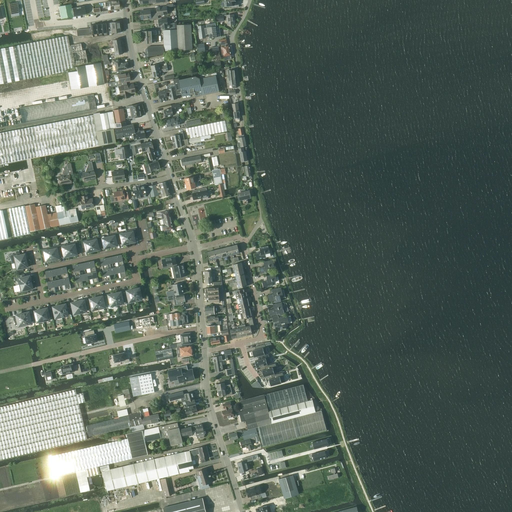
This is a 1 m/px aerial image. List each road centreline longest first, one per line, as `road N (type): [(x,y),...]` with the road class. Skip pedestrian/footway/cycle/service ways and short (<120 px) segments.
road 1 (residential): [(171,176),(126,13)]
road 2 (residential): [(241,511),(210,408),(203,351)]
road 3 (residential): [(171,176),(41,198)]
